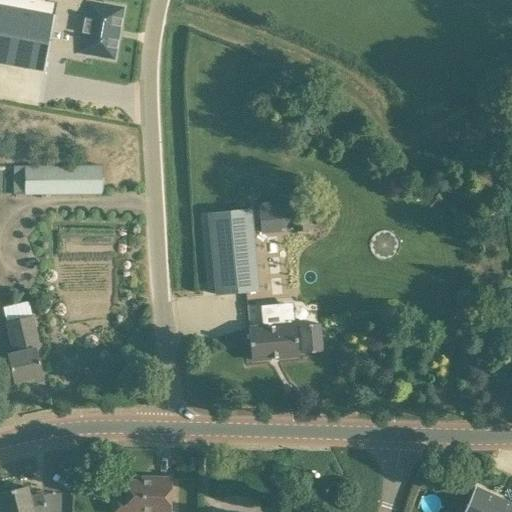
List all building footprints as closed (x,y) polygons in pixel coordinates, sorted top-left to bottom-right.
[(52,13),(31,9),(32,0),(0,0),(0,64),(43,72),(50,29),(52,13)] [(107,58),(116,8),(90,3),(90,0),(54,0),(54,1),(48,0),(32,0),(31,9),(52,13),(50,29),(70,33),(66,56),(84,59),(85,54),(107,58)] [(14,170),(14,195),(102,194),(102,166),(24,167),(24,170),(14,170)] [(260,218),(280,216),(279,205),(259,207),(260,218)] [(216,295),(259,291),(251,209),(209,213),(216,295)] [(265,327),(249,328),(251,360),(298,356),(297,352),(302,351),(302,353),(322,351),(319,323),(299,325),(300,328),(295,329),(295,324),(292,324),(291,308),(288,305),(280,306),(277,309),(278,313),(264,315),(265,327)] [(11,352),(6,353),(13,382),(42,376),(36,348),(40,347),(32,315),(4,322),(11,352)] [(151,481),(140,481),(126,481),(126,495),(125,511),(169,511),(170,478),(151,477),(151,481)] [(34,511),(45,509),(41,494),(29,497),(27,489),(28,489),(28,487),(26,487),(0,493),(0,501),(2,511),(34,511)] [(511,511),(511,504),(474,487),(461,511),(511,511)]
